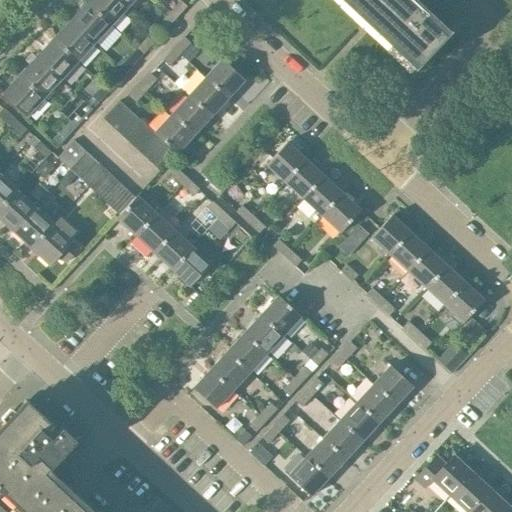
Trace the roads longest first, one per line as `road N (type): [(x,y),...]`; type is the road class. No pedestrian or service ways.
road 1 (residential): [(350,511),(511,336)]
road 2 (residential): [(202,511),(28,355)]
road 3 (residential): [(381,158),(216,0)]
road 4 (residential): [(474,0),(504,27),(381,158)]
road 5 (residential): [(511,275),(381,158)]
